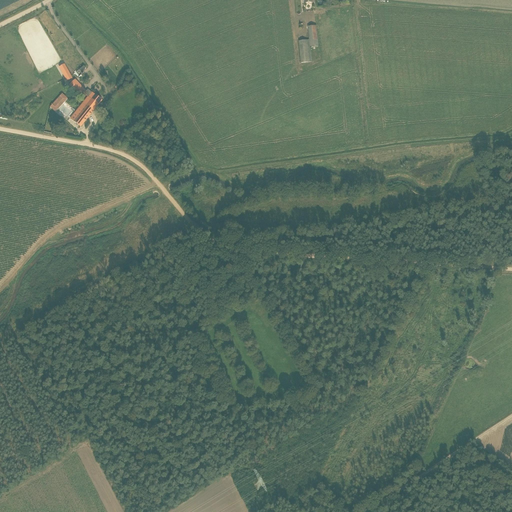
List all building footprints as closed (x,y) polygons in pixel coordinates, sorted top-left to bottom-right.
[(301,63),(309,62),(312,62),(311,48),(318,47),(316,26),(308,27),(309,40),(299,41),(301,63)] [(64,63),(58,67),(67,81),(73,78),(64,63)] [(80,97),(84,94),(86,92),(75,80),(69,85),(80,97)] [(95,95),(92,93),(88,90),(86,92),(84,94),(88,97),(98,105),(102,100),(95,95)] [(56,112),(68,99),(62,94),(50,107),(56,112)] [(78,117),(74,122),(80,127),(98,105),(88,97),(75,114),(78,117)]
